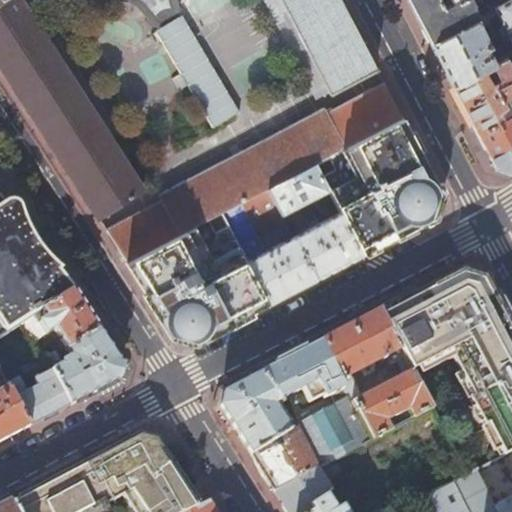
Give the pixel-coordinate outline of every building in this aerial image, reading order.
[(0,0),(0,67),(97,219),(142,189),(19,0),(97,0),(91,3),(98,17),(102,15),(104,13),(107,12),(111,10),(115,9),(119,9),(123,9),(127,10),(131,11),(134,14),(138,16),(141,19),(144,21),(147,23),(149,25),(151,27),(154,28),(157,29),(159,29),(154,33),(212,128),(239,113),(182,15),(177,18),(178,16),(178,14),(178,11),(178,9),(176,3),(174,0),(279,0),(329,94),(376,70),(339,0),(0,0)] [(262,0),(316,100),(329,94),(279,0),(262,0)] [(485,14),(494,9),(509,2),(507,0),(483,0),(485,4),(475,9),(472,4),(473,3),(471,0),(407,0),(415,15),(430,43),(485,14)] [(511,0),(509,2),(494,9),(511,42),(511,0)] [(441,64),(452,86),(493,65),(485,49),(489,46),(481,30),(490,24),(485,14),(430,43),(441,64)] [(509,173),(511,171),(511,106),(506,97),(511,93),(511,69),(511,68),(505,58),(493,65),(452,86),(476,133),(495,169),(509,173)] [(163,201),(106,232),(126,264),(221,214),(268,189),(315,165),(325,160),(339,152),(359,142),(402,119),(384,85),(325,116),(323,111),(161,196),(163,201)] [(411,138),(402,119),(359,142),(369,160),(388,150),(390,154),(396,153),(401,150),(414,142),(411,138)] [(369,160),(359,142),(339,152),(348,168),(339,173),(335,167),(330,169),(325,160),(315,165),(329,190),(340,213),(362,253),(377,246),(363,220),(349,213),(347,208),(384,189),(369,160)] [(432,176),(414,142),(401,150),(418,181),(410,186),(404,177),(402,178),(397,167),(399,166),(396,160),(394,161),(390,154),(388,150),(369,160),(384,189),(406,231),(440,213),(444,199),(432,176)] [(329,190),(315,165),(268,189),(281,215),(329,190)] [(281,215),(268,189),(221,214),(235,240),(254,230),(263,233),(285,222),(281,215)] [(0,227),(0,312),(43,320),(80,291),(24,211),(0,227)] [(362,253),(340,213),(293,237),(315,278),(339,265),(362,253)] [(221,214),(126,264),(175,339),(190,343),(214,330),(185,281),(191,278),(190,273),(234,250),(238,257),(206,273),(231,322),(268,303),(239,247),(235,240),(221,214)] [(258,238),(239,247),(268,303),(290,291),(315,278),(293,237),(262,254),(260,250),(263,248),(258,238)] [(511,452),(511,329),(485,279),(459,270),(378,313),(402,359),(409,372),(413,380),(453,359),(473,399),(469,401),(500,459),(511,452)] [(72,363),(79,375),(99,409),(148,384),(152,370),(103,294),(50,327),(62,347),(83,334),(100,360),(89,366),(83,356),(72,363)] [(429,410),(413,380),(409,372),(360,397),(348,376),(360,370),(364,377),(372,373),(374,366),(373,364),(384,358),(389,366),(402,359),(378,313),(355,325),(320,343),(343,387),(347,393),(360,419),(371,441),(389,432),(383,423),(406,411),(411,420),(429,410)] [(300,353),(286,361),(310,405),(343,387),(320,343),(300,353)] [(0,381),(12,373),(0,350),(0,381)] [(263,475),(274,492),(318,469),(306,448),(294,427),(288,431),(281,419),(287,415),(284,410),(278,414),(273,407),(279,403),(260,374),(226,392),(223,393),(221,399),(219,407),(229,423),(263,475)] [(99,409),(79,375),(38,398),(42,405),(31,411),(23,397),(18,399),(13,391),(8,394),(13,405),(34,443),(99,409)] [(294,427),(306,448),(360,419),(347,393),(292,422),(294,427)] [(0,461),(34,443),(13,405),(0,411),(0,461)] [(306,448),(318,469),(371,441),(360,419),(306,448)] [(42,487),(12,503),(16,511),(100,511),(107,509),(104,503),(115,497),(120,494),(127,490),(141,511),(188,511),(197,508),(154,441),(139,436),(109,452),(65,475),(42,487)] [(287,511),(345,511),(342,506),(335,510),(326,495),(333,491),(318,469),(274,492),(287,511)] [(434,511),(511,511),(511,497),(493,508),(474,472),(427,497),(431,505),(434,511)] [(141,511),(127,490),(120,494),(131,511),(141,511)] [(417,511),(431,505),(427,497),(398,511),(417,511)] [(215,511),(209,502),(197,508),(188,511),(215,511)] [(0,509),(0,511),(16,511),(12,503),(0,509)]
